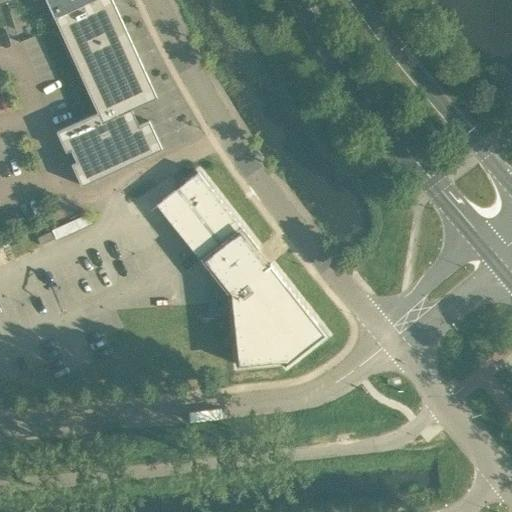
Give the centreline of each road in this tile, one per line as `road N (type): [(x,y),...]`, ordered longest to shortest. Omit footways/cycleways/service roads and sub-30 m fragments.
road 1 (unclassified): [(0,485),(388,444),(446,399)]
road 2 (unclassified): [(394,331),(329,377),(278,398),(0,429)]
road 3 (unclassified): [(394,331),(347,295),(284,214),(204,93),(155,0)]
road 4 (secondary): [(296,0),(479,241)]
road 5 (secondary): [(511,180),(363,0)]
road 6 (unclassified): [(394,331),(445,312),(502,267)]
road 7 (unclassified): [(479,241),(423,286),(394,331)]
